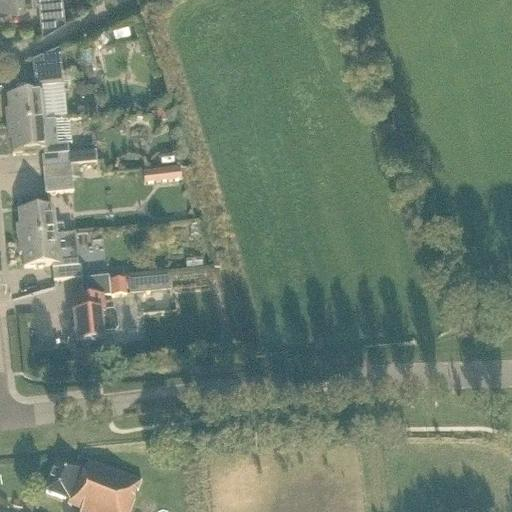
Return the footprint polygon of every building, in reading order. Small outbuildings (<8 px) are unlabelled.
[(0,0),(0,6),(33,3),(33,1),(37,0),(41,34),(64,21),(61,0),(0,0)] [(33,65),(34,80),(35,92),(39,91),(40,98),(41,98),(41,100),(63,98),(59,54),(33,65)] [(41,98),(40,98),(8,102),(9,116),(6,116),(7,130),(44,126),(41,100),(41,98)] [(86,109),(86,120),(97,120),(96,109),(86,109)] [(14,158),(42,155),(43,160),(67,157),(66,148),(57,149),(54,125),(44,126),(7,130),(8,144),(12,144),(14,158)] [(94,155),(71,158),(43,161),(45,173),(72,170),(72,168),(95,166),(94,155)] [(75,196),(72,170),(45,173),(48,199),(75,196)] [(179,185),(178,172),(142,176),(143,188),(179,185)] [(17,229),(19,245),(63,240),(62,228),(55,229),(53,213),(20,216),(21,229),(17,229)] [(59,267),(57,251),(64,250),(63,240),(19,245),(20,258),(24,258),(25,271),(59,267)] [(57,285),(82,282),(80,266),(66,268),(67,272),(54,273),(56,284),(57,284),(57,285)] [(88,303),(89,307),(74,309),(75,319),(74,319),(77,349),(102,347),(101,337),(114,336),(117,333),(115,319),(112,316),(104,317),(103,302),(110,301),(108,280),(80,283),(82,304),(88,303)] [(109,284),(110,300),(126,299),(125,282),(109,284)] [(142,311),(140,299),(128,300),(130,313),(142,311)] [(175,350),(177,364),(191,362),(190,349),(175,350)] [(133,511),(144,483),(93,464),(91,465),(82,462),(78,471),(59,464),(47,495),(71,504),(69,509),(77,511),(133,511)]
